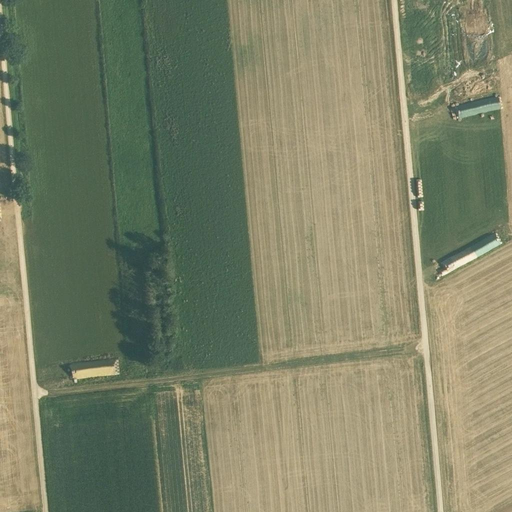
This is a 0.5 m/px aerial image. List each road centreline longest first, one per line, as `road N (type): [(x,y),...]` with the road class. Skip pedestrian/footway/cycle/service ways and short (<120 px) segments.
road 1 (track): [(393,0),(440,511)]
road 2 (track): [(45,511),(0,6)]
road 3 (track): [(34,395),(425,346)]
